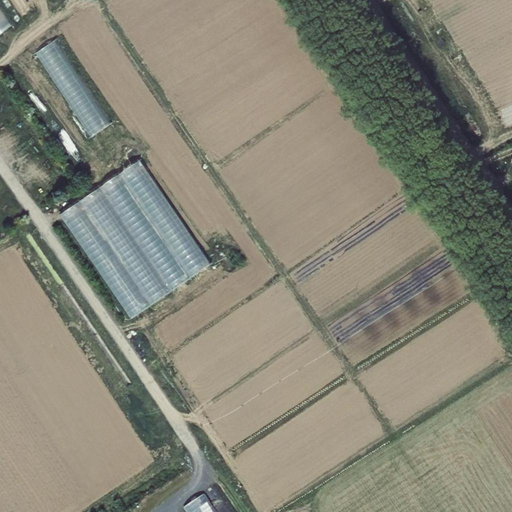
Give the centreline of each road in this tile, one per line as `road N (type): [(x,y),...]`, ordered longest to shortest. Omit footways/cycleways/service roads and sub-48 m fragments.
road 1 (track): [(511,303),(307,0)]
road 2 (track): [(0,164),(191,446)]
